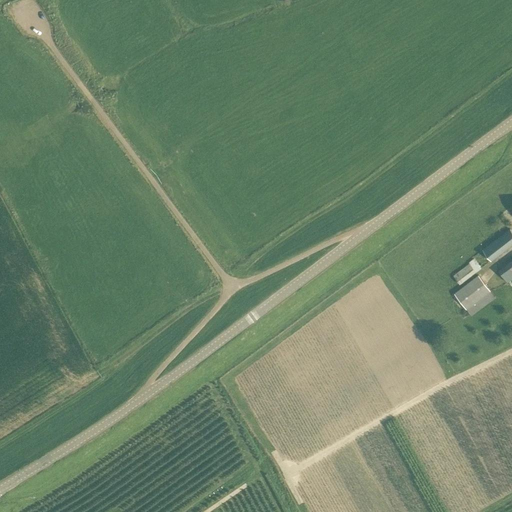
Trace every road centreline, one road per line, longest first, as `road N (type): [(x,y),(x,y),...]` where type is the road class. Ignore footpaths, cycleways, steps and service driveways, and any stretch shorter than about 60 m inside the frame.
road 1 (tertiary): [(0,488),(107,422),(511,121)]
road 2 (track): [(284,472),(511,349)]
